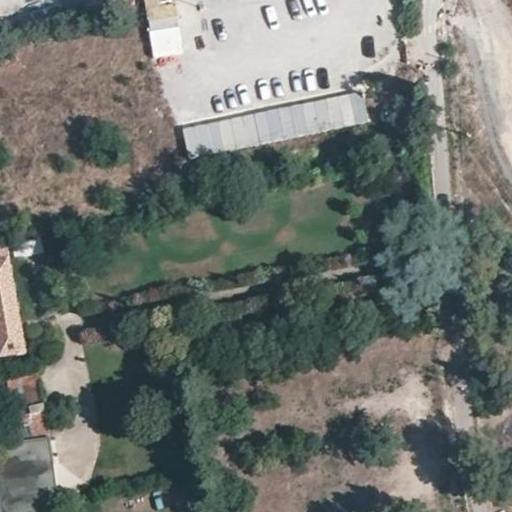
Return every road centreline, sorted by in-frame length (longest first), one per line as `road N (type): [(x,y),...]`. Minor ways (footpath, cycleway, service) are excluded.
road 1 (residential): [(451,159),(468,429),(484,511)]
road 2 (tertiary): [(185,0),(276,15),(417,0)]
road 3 (residential): [(441,0),(451,159)]
